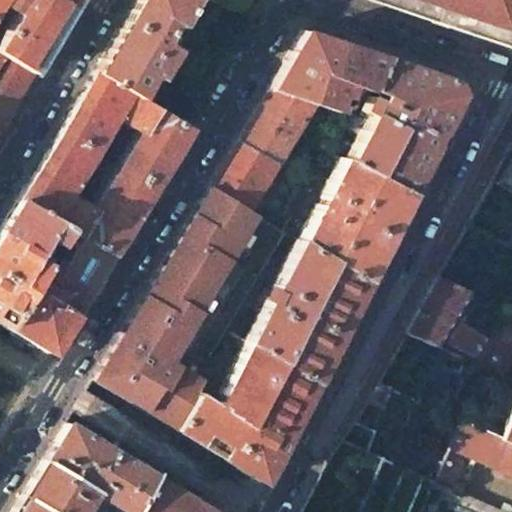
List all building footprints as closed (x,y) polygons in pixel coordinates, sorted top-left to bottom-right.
[(17,9),(0,35),(0,54),(28,72),(68,6),(58,0),(12,0),(14,1),(14,4),(14,6),(14,7),(17,9)] [(172,26),(187,0),(131,0),(90,69),(123,90),(131,95),(144,75),(150,79),(168,48),(162,44),(156,40),(167,22),(172,26)] [(511,0),(369,0),(510,48),(511,48),(511,0)] [(302,30),(267,88),(310,103),(334,110),(336,103),(341,105),(348,83),(364,89),(366,85),(381,57),(302,30)] [(0,118),(28,72),(0,54),(0,118)] [(365,120),(344,161),(404,193),(456,93),(449,80),(381,57),(366,85),(380,92),(365,120)] [(90,69),(51,134),(84,154),(108,115),(123,90),(90,69)] [(352,112),(365,120),(380,92),(366,85),(364,89),(352,112)] [(274,163),(310,103),(267,88),(235,140),(274,163)] [(131,95),(123,90),(108,115),(133,131),(148,106),(131,95)] [(133,131),(109,170),(144,191),(183,127),(177,124),(148,106),(133,131)] [(51,134),(11,198),(45,218),(61,192),(84,154),(51,134)] [(511,137),(488,180),(503,189),(511,173),(511,137)] [(246,209),(274,163),(235,140),(208,185),(246,209)] [(339,159),(297,241),(359,279),(404,193),(344,161),(339,159)] [(109,170),(86,208),(70,233),(105,255),(144,191),(109,170)] [(165,361),(255,215),(246,209),(208,185),(89,379),(170,428),(191,390),(198,379),(165,361)] [(82,205),(61,192),(45,218),(58,226),(70,233),(86,208),(82,205)] [(11,198),(0,217),(0,321),(36,263),(29,258),(33,250),(29,247),(36,235),(49,241),(58,226),(45,218),(11,198)] [(0,324),(46,352),(105,255),(70,233),(58,226),(49,241),(62,249),(56,259),(53,257),(48,264),(38,258),(36,263),(0,321),(0,324)] [(295,240),(243,341),(308,379),(332,331),(359,279),(297,241),(295,240)] [(433,277),(402,330),(430,344),(461,291),(433,277)] [(458,321),(443,343),(469,355),(481,338),(458,321)] [(511,325),(500,321),(472,362),(503,376),(511,355),(511,325)] [(308,379),(243,341),(211,403),(241,422),(245,415),(279,433),(283,426),(308,379)] [(511,379),(503,376),(472,362),(449,415),(458,419),(492,435),(511,443),(511,379)] [(211,403),(191,390),(170,428),(221,459),(241,422),(211,403)] [(279,433),(245,415),(241,422),(221,459),(221,460),(255,480),(279,433)] [(511,443),(492,435),(458,419),(445,448),(474,461),(511,476),(511,443)] [(63,421),(7,511),(73,511),(87,490),(116,507),(123,511),(124,511),(146,473),(63,421)] [(459,494),(474,461),(445,448),(431,481),(448,489),(459,494)] [(209,511),(146,473),(124,511),(209,511)]
